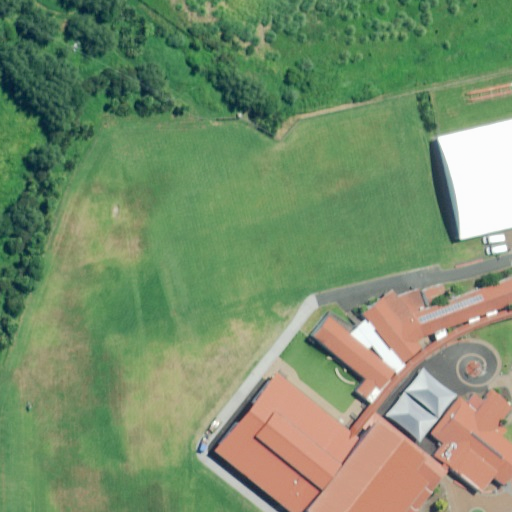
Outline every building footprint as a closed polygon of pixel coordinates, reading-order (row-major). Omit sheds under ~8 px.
[(511,280),(510,277),(419,309),(410,290),(385,301),(380,294),(349,318),(393,365),(411,349),(403,342),(507,308),(511,307),(511,280)] [(434,285),(415,292),(419,306),(439,299),(434,285)] [(384,371),(315,317),(298,338),(368,392),(384,371)] [(444,396),(412,371),(378,415),(410,440),(444,396)] [(360,402),(343,388),(266,486),(284,499),(360,402)] [(467,409),(452,397),(426,431),(437,440),(425,455),(450,473),(461,459),(495,486),(511,464),(511,443),(490,426),(501,412),(479,394),(467,409)] [(368,415),(292,511),(411,511),(442,472),(368,415)]
